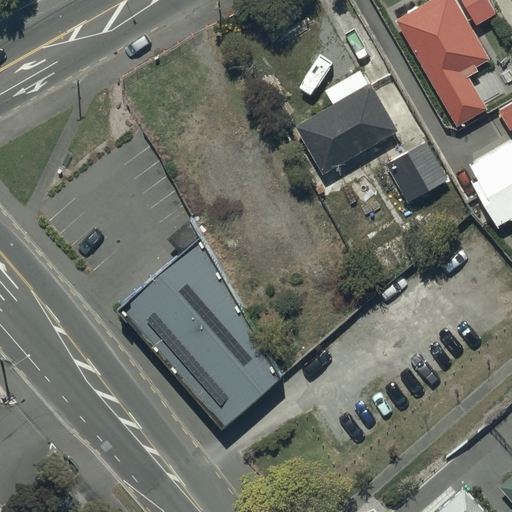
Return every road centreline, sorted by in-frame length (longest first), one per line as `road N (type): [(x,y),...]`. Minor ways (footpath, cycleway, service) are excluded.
road 1 (secondary): [(0,277),(188,511)]
road 2 (primary): [(135,0),(0,73)]
